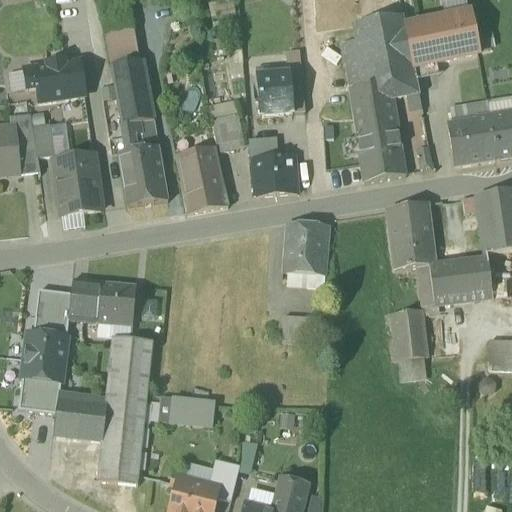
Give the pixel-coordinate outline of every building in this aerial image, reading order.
[(233,1),(208,7),(211,22),(236,17),(233,1)] [(441,7),(444,22),(469,17),(466,3),(465,3),(465,2),(441,7)] [(473,38),(469,17),(444,22),(418,27),(426,68),(477,58),(476,53),(473,38)] [(101,24),(110,70),(142,64),(134,18),(101,24)] [(239,20),(212,26),(214,34),(240,29),(239,20)] [(359,27),(361,41),(405,30),(403,20),(359,27)] [(415,71),(426,68),(418,27),(406,30),(415,71)] [(414,71),(415,71),(406,30),(405,30),(361,41),(341,45),(356,141),(394,133),(388,105),(419,99),(414,71)] [(473,38),(476,53),(494,49),(490,34),(473,38)] [(231,79),(244,78),(241,48),(226,49),(231,79)] [(287,54),(288,68),(289,78),(301,77),(299,53),(287,54)] [(153,124),(142,64),(110,70),(121,131),(125,130),(153,124)] [(23,75),(26,94),(37,93),(39,106),(84,99),(79,66),(65,68),(64,65),(46,68),(47,71),(23,75)] [(255,71),(256,84),(289,81),(289,78),(288,68),(255,71)] [(10,97),(26,94),(23,75),(7,77),(10,97)] [(289,81),(292,116),(304,115),(301,77),(289,78),(289,81)] [(256,84),(259,119),(292,116),(289,81),(256,84)] [(485,104),(488,119),(511,115),(511,100),(489,104),(489,103),(485,104)] [(208,109),(211,125),(237,120),(235,103),(208,109)] [(450,110),(452,125),(485,120),(482,105),(450,110)] [(511,115),(488,119),(495,164),(511,161),(511,115)] [(31,132),(29,118),(9,121),(10,132),(15,131),(18,155),(34,152),(31,132)] [(488,119),(485,120),(452,125),(447,126),(454,170),(495,164),(488,119)] [(211,125),(217,156),(243,151),(237,120),(211,125)] [(158,151),(153,124),(125,130),(129,155),(158,151)] [(54,160),(54,165),(70,162),(65,127),(49,129),(54,160)] [(31,132),(34,152),(35,162),(54,160),(49,129),(31,132)] [(121,131),(125,156),(129,155),(125,130),(121,131)] [(0,172),(19,171),(18,155),(15,131),(10,132),(0,132),(0,172)] [(396,133),(394,133),(356,141),(364,186),(404,179),(396,133)] [(248,145),(251,162),(275,160),(274,143),(248,145)] [(118,157),(127,210),(167,205),(158,151),(129,155),(125,156),(118,157)] [(416,153),(420,177),(432,174),(428,151),(416,153)] [(37,176),(35,162),(34,152),(18,155),(19,171),(20,178),(37,176)] [(176,162),(186,218),(228,210),(215,153),(176,162)] [(250,162),(253,200),(297,197),(294,158),(275,160),(251,162),(250,162)] [(54,165),(61,219),(82,216),(100,214),(93,160),(70,162),(54,165)] [(479,215),(485,257),(511,253),(511,194),(477,200),(479,215)] [(463,218),(479,215),(477,200),(462,203),(463,218)] [(386,213),(394,275),(416,272),(416,270),(435,268),(427,207),(386,213)] [(84,230),(82,216),(61,219),(63,233),(84,230)] [(282,277),(324,279),(328,230),(286,228),(282,277)] [(421,310),(492,301),(486,261),(435,268),(416,270),(416,272),(421,310)] [(324,279),(282,277),(281,290),(324,293),(324,279)] [(100,287),(72,284),(70,299),(71,299),(68,324),(96,328),(100,287)] [(131,331),(132,331),(136,290),(100,287),(96,328),(110,329),(131,331)] [(70,299),(38,295),(33,338),(66,342),(68,324),(71,299),(70,299)] [(141,321),(155,322),(156,304),(143,303),(141,321)] [(390,318),(396,365),(427,361),(421,314),(390,318)] [(282,346),(323,348),(324,322),(283,320),(282,346)] [(131,331),(110,329),(109,342),(114,342),(129,344),(131,331)] [(33,338),(27,337),(22,383),(60,387),(66,342),(33,338)] [(76,405),(59,403),(57,419),(55,418),(52,440),(103,446),(98,485),(136,490),(152,347),(129,344),(114,342),(107,404),(77,400),(76,405)] [(488,373),(511,373),(511,344),(488,344),(488,373)] [(60,387),(22,383),(18,414),(55,418),(57,419),(59,403),(60,387)] [(157,426),(209,431),(212,407),(160,401),(157,426)] [(280,417),(279,431),(292,433),(294,418),(280,417)] [(239,470),(238,475),(249,478),(257,447),(241,446),(240,466),(239,468),(239,470)] [(209,485),(209,486),(217,488),(221,472),(237,476),(238,475),(239,470),(214,464),(212,473),(209,485)] [(189,467),(185,480),(209,485),(212,473),(189,467)] [(215,501),(230,505),(237,476),(221,472),(217,488),(218,488),(215,501)] [(170,511),(212,511),(215,501),(218,488),(217,488),(209,486),(208,491),(189,486),(185,480),(179,478),(173,482),(171,489),(175,495),(170,511)] [(209,485),(185,480),(189,486),(208,491),(209,486),(209,485)] [(277,498),(302,504),(305,489),(281,483),(277,498)] [(250,492),(246,509),(256,511),(273,511),(277,498),(250,492)] [(299,511),(302,504),(277,498),(273,511),(256,511),(246,509),(245,511),(299,511)] [(320,511),(321,500),(311,498),(307,511),(320,511)]
